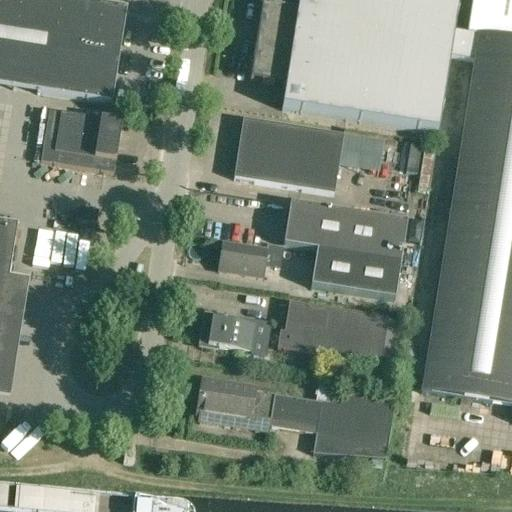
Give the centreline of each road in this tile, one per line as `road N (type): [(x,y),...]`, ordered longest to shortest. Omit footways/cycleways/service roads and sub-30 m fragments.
road 1 (unclassified): [(161,228),(136,420),(84,421),(62,399),(64,350),(110,282)]
road 2 (unclassified): [(161,228),(201,0)]
